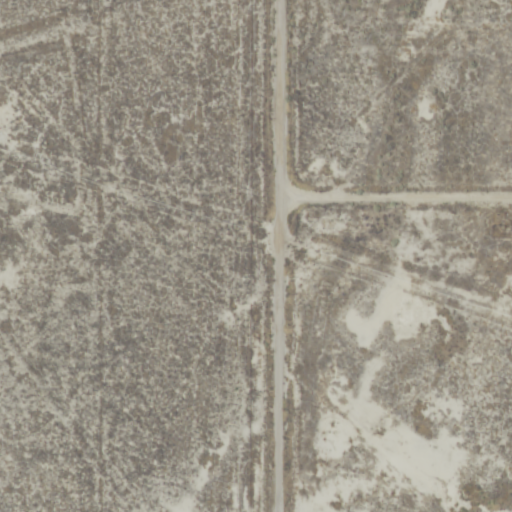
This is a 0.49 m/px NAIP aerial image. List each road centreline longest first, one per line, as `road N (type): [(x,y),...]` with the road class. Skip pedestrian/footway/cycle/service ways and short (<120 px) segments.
road 1 (track): [(284,511),(286,0)]
road 2 (track): [(287,205),(511,207)]
